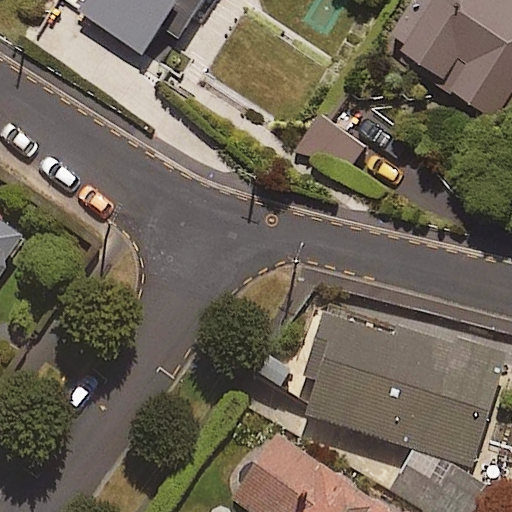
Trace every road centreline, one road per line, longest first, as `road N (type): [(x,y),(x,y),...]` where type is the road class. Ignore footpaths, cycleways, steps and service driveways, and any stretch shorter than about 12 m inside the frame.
road 1 (residential): [(35,511),(236,226)]
road 2 (residential): [(511,287),(236,226)]
road 3 (residential): [(236,226),(170,202),(0,94)]
